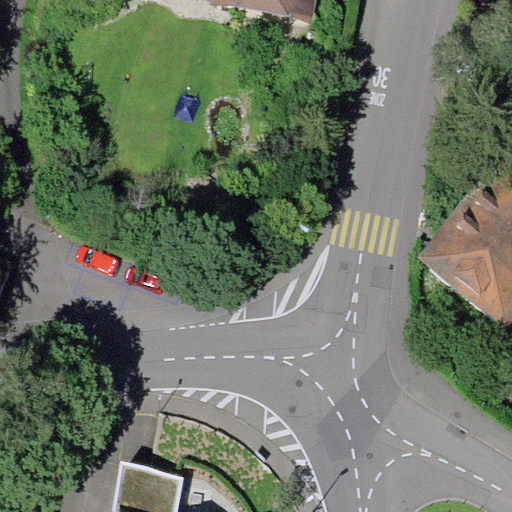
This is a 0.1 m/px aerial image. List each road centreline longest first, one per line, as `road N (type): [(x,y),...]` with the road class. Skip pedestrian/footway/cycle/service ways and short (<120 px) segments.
road 1 (residential): [(405,0),(344,374)]
road 2 (residential): [(82,364),(192,360),(344,374)]
road 3 (residential): [(347,400),(511,490)]
road 4 (residential): [(0,224),(22,231),(69,308),(82,364)]
